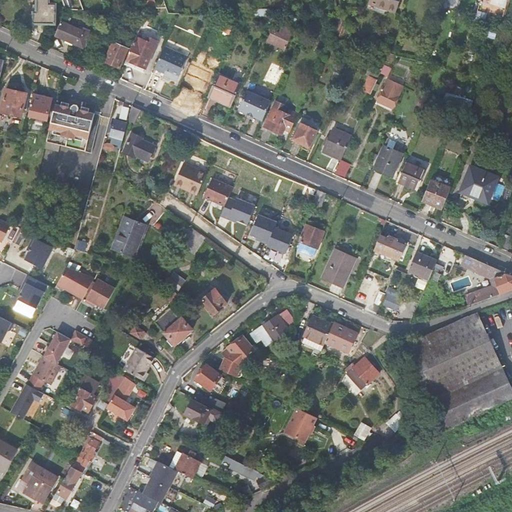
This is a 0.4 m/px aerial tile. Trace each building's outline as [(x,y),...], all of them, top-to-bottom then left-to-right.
[(34,24),(29,39),(35,42),(37,43),(44,24),(55,24),(55,4),(49,4),(49,0),(37,0),(37,5),(34,5),(34,15),(30,17),(30,21),(34,23),(34,24)] [(370,0),(369,5),(395,14),(399,0),(370,0)] [(435,0),(433,11),(440,13),(443,0),(435,0)] [(107,11),(102,22),(106,24),(112,11),(107,11)] [(218,16),(214,27),(228,33),(232,26),(220,21),(221,18),(218,16)] [(61,20),(54,36),(84,49),(91,34),(61,20)] [(278,40),(276,45),(285,49),(292,35),(282,30),(280,35),(273,31),(270,37),(278,40)] [(146,41),(136,37),(124,65),(144,73),(158,42),(148,37),(146,41)] [(278,40),(270,37),(268,42),(276,45),(278,40)] [(113,42),(104,62),(120,68),(128,49),(113,42)] [(179,56),(163,50),(156,68),(170,73),(169,76),(177,79),(185,62),(178,59),(179,56)] [(208,95),(231,107),(241,84),(227,78),(232,66),(223,62),(208,95)] [(371,76),(378,79),(381,72),(371,68),(368,75),(371,76)] [(378,79),(371,76),(364,92),(371,95),(378,79)] [(387,80),(377,102),(393,109),(403,87),(387,80)] [(26,96),(5,91),(0,112),(0,113),(21,118),(26,96)] [(240,109),(264,119),(271,102),(247,91),(240,109)] [(51,101),(33,97),(28,118),(46,122),(51,101)] [(285,130),(291,133),(298,115),(291,112),(289,115),(282,112),(284,105),(276,102),(265,127),(283,135),(285,130)] [(61,106),(55,105),(45,150),(56,153),(58,146),(92,154),(101,115),(89,113),(89,111),(81,110),(81,111),(78,110),(79,107),(76,105),(74,105),(72,107),(71,108),(69,108),(70,104),(62,103),(61,106)] [(135,120),(139,110),(132,107),(129,118),(135,120)] [(122,142),(127,126),(115,122),(114,128),(111,127),(109,136),(111,136),(110,139),(112,140),(112,144),(113,146),(121,148),(122,142)] [(317,131),(301,123),(293,140),(310,147),(317,131)] [(325,152),(342,159),(352,137),(335,130),(325,152)] [(155,147),(141,141),(142,139),(132,134),(123,153),(133,157),(134,155),(143,159),(142,161),(144,161),(145,159),(148,161),(155,147)] [(386,146),(377,168),(393,176),(403,154),(396,151),(402,139),(391,135),(386,146)] [(351,165),(342,160),(335,175),(345,179),(351,165)] [(427,171),(406,162),(398,181),(419,190),(427,171)] [(185,189),(198,195),(207,173),(184,163),(175,182),(186,187),(185,189)] [(470,195),(481,199),(490,173),(471,165),(461,191),(463,192),(460,198),(467,201),(470,195)] [(499,176),(490,173),(481,199),(489,202),(499,176)] [(228,200),(234,187),(213,178),(205,196),(226,205),(228,200)] [(423,201),(443,209),(452,188),(431,180),(423,201)] [(322,206),(327,194),(319,190),(314,203),(322,206)] [(236,204),(228,200),(226,205),(221,216),(230,220),(231,217),(237,220),(248,225),(255,207),(238,200),(236,204)] [(256,238),(269,243),(275,227),(277,222),(259,214),(251,234),(257,236),(256,238)] [(132,256),(135,250),(142,233),(144,234),(147,226),(126,218),(113,249),(132,256)] [(0,241),(2,243),(11,226),(0,220),(0,241)] [(307,225),(301,241),(318,249),(325,232),(307,225)] [(294,234),(275,227),(269,243),(268,245),(287,253),(294,234)] [(180,240),(186,243),(195,232),(189,228),(180,240)] [(206,239),(195,232),(186,243),(183,248),(193,255),(206,239)] [(147,236),(144,234),(142,233),(135,250),(141,253),(147,236)] [(511,236),(511,235),(504,233),(500,248),(508,252),(511,236)] [(407,245),(398,241),(399,239),(389,235),(388,238),(381,235),(374,251),(382,254),(380,257),(391,262),(393,259),(400,262),(407,245)] [(27,250),(29,252),(35,240),(32,238),(27,250)] [(29,252),(25,261),(42,269),(53,248),(35,240),(29,252)] [(79,241),(76,251),(84,254),(87,243),(79,241)] [(318,249),(301,241),(298,248),(299,250),(313,256),(315,255),(318,249)] [(328,266),(350,275),(357,259),(350,255),(351,252),(338,246),(337,249),(336,249),(328,266)] [(409,270),(430,279),(437,261),(417,252),(409,270)] [(466,296),(470,305),(511,290),(511,275),(481,262),(466,255),(462,266),(485,277),(495,280),(497,285),(466,296)] [(81,268),(70,263),(57,286),(83,300),(94,280),(78,273),(81,268)] [(345,288),(350,275),(328,266),(323,278),(345,288)] [(177,293),(181,285),(178,283),(180,278),(171,274),(169,279),(162,279),(160,284),(175,292),(177,293)] [(48,286),(28,276),(24,283),(26,284),(23,291),(18,301),(36,309),(48,286)] [(453,291),(473,286),(471,276),(450,280),(453,291)] [(116,289),(99,279),(85,302),(92,306),(94,301),(99,304),(105,308),(116,289)] [(217,289),(203,300),(214,315),(228,304),(217,289)] [(375,303),(382,306),(382,305),(397,311),(402,300),(387,294),(388,292),(380,289),(375,303)] [(176,304),(182,300),(177,293),(175,292),(174,294),(170,301),(176,304)] [(184,318),(182,320),(172,309),(157,323),(171,339),(168,341),(173,346),(175,344),(176,345),(194,330),(184,318)] [(288,309),(253,334),(259,342),(264,339),(269,345),(291,329),(289,327),(297,321),(288,309)] [(511,391),(477,314),(403,347),(443,431),(511,399),(511,391)] [(0,317),(0,342),(1,344),(7,333),(10,332),(14,325),(0,317)] [(303,343),(321,351),(325,342),(333,326),(325,322),(324,324),(312,318),(304,337),(305,338),(303,343)] [(357,333),(334,323),(333,326),(325,342),(349,352),(357,333)] [(135,327),(131,333),(146,342),(150,335),(135,327)] [(77,332),(72,341),(84,347),(89,339),(77,332)] [(59,334),(45,358),(58,365),(72,341),(59,334)] [(244,336),(229,348),(223,353),(226,358),(220,370),(236,378),(241,367),(244,365),(241,362),(256,350),(244,336)] [(119,364),(124,367),(137,347),(132,344),(119,364)] [(138,350),(126,372),(143,382),(156,360),(138,350)] [(365,357),(348,373),(362,389),(380,373),(365,357)] [(58,365),(45,358),(44,358),(28,386),(40,392),(45,383),(52,387),(63,368),(58,365)] [(206,365),(196,380),(212,390),(222,376),(206,365)] [(115,373),(112,378),(121,384),(125,378),(115,373)] [(84,375),(78,387),(81,389),(72,405),(80,410),(81,408),(88,412),(96,398),(93,396),(99,384),(84,375)] [(332,385),(337,387),(340,381),(341,378),(336,376),(332,385)] [(105,391),(114,397),(121,384),(112,378),(105,391)] [(126,397),(134,384),(131,382),(125,378),(121,384),(114,397),(109,405),(130,416),(137,403),(126,397)] [(45,395),(40,392),(28,386),(27,385),(12,414),(24,421),(35,401),(40,403),(45,395)] [(210,397),(206,405),(213,408),(222,413),(225,405),(210,397)] [(217,424),(223,413),(222,413),(213,408),(211,410),(192,401),(186,415),(205,424),(207,419),(217,424)] [(286,433),(305,442),(317,418),(298,408),(286,433)] [(396,413),(387,423),(396,431),(405,420),(396,413)] [(246,441),(252,428),(233,418),(228,429),(236,433),(235,435),(246,441)] [(99,441),(101,438),(92,433),(91,436),(99,441)] [(99,444),(90,438),(75,462),(72,468),(73,468),(82,473),(88,462),(90,463),(95,456),(93,455),(99,444)] [(0,468),(6,457),(13,460),(18,452),(0,441),(0,468)] [(187,457),(183,454),(178,462),(175,470),(192,479),(200,463),(193,459),(196,454),(190,451),(187,457)] [(178,462),(183,454),(177,452),(169,467),(175,470),(178,462)] [(0,468),(6,472),(13,460),(6,457),(0,468)] [(229,468),(235,471),(239,463),(232,460),(229,468)] [(241,466),(241,465),(239,463),(235,471),(247,477),(250,471),(241,466)] [(26,494),(36,500),(40,493),(47,497),(58,478),(34,464),(24,480),(30,483),(29,486),(30,486),(26,494)] [(59,493),(57,493),(51,503),(58,506),(60,506),(61,505),(66,497),(67,498),(82,473),(73,468),(59,493)] [(19,490),(26,494),(30,486),(29,486),(30,483),(24,480),(19,490)] [(158,507),(160,503),(138,492),(133,501),(153,511),(156,506),(158,507)] [(43,504),(47,497),(40,493),(36,500),(43,504)]
